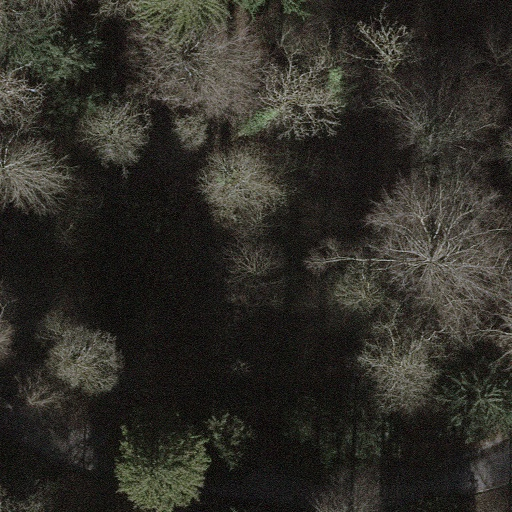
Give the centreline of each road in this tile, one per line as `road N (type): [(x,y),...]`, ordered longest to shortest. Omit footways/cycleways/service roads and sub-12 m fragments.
road 1 (track): [(511,464),(430,493),(350,500),(68,458),(0,414)]
road 2 (motorway): [(0,57),(511,161)]
